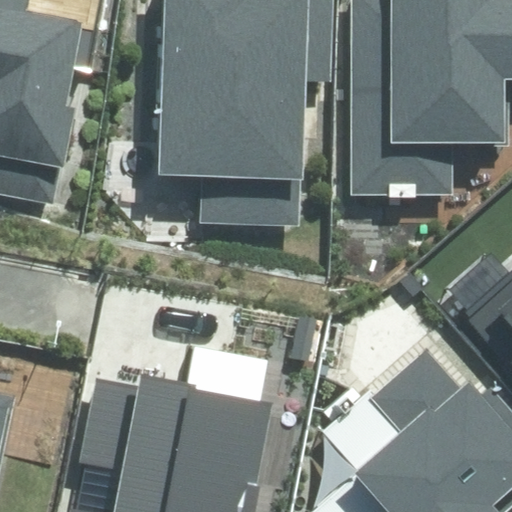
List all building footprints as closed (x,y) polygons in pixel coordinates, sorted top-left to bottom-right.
[(0,0),(0,157),(76,173),(112,0),(0,0)] [(310,0),(164,0),(168,189),(313,187),(310,0)] [(511,153),(511,0),(401,0),(396,150),(511,153)] [(511,285),(476,316),(511,357),(511,285)] [(511,511),(511,435),(444,353),(330,448),(359,482),(336,501),(344,511),(511,511)] [(0,511),(6,511),(31,394),(0,387),(0,511)]
